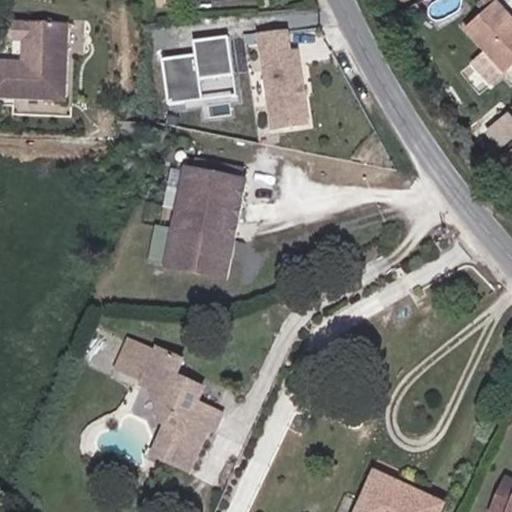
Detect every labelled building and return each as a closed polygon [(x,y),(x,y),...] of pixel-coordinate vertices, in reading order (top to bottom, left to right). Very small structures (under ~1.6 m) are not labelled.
[(511,16),(499,0),(498,0),(468,27),(508,71),(511,67),(511,16)] [(25,39),(33,39),(34,20),(26,19),(25,39)] [(76,23),(34,20),(33,39),(32,60),(0,57),(0,96),(72,100),(76,23)] [(313,122),(303,49),(293,50),(291,28),(264,31),(278,127),(313,122)] [(163,59),(168,104),(236,96),(229,38),(193,42),(194,56),(163,59)] [(501,150),(511,140),(511,116),(511,115),(488,135),(501,150)] [(257,202),(201,182),(168,278),(224,297),(257,202)] [(188,374),(121,353),(110,383),(139,393),(137,398),(152,404),(158,426),(169,430),(156,468),(200,487),(220,441),(198,432),(212,399),(182,387),(188,374)] [(403,480),(382,470),(360,511),(440,511),(444,505),(400,487),(403,480)] [(511,511),(511,477),(510,476),(495,511),(511,511)]
